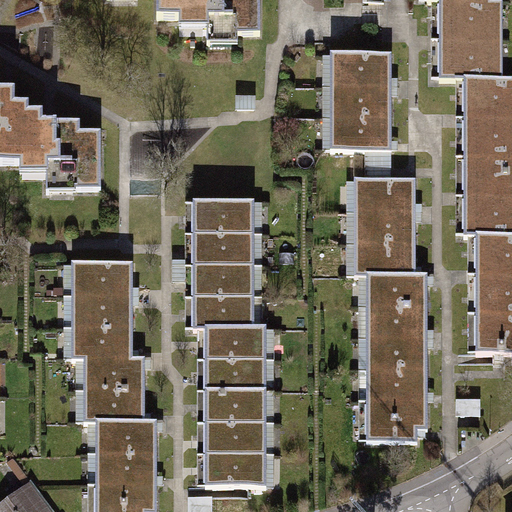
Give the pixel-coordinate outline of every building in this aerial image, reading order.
[(158,0),(158,22),(208,21),(208,36),(261,36),(260,0),(158,0)] [(465,83),(465,112),(466,190),(466,237),(477,237),(477,270),(477,355),(501,355),(511,355),(511,82),(494,82),(494,4),(483,4),(482,0),(427,0),(428,5),(439,5),(439,34),(439,83),(465,83)] [(397,79),(396,58),(329,59),(330,153),(397,152),(397,144),(397,86),(397,79)] [(48,193),(103,193),(102,136),(81,136),(81,125),(54,125),(44,125),(44,116),(29,116),(29,108),(15,108),(15,96),(0,95),(0,165),(20,166),(20,176),(48,176),(48,193)] [(429,391),(428,340),(428,332),(428,279),(423,279),(417,279),(417,270),(416,215),(416,204),(416,184),(356,184),(357,280),(366,280),(368,445),(418,445),(418,438),(418,434),(429,434),(429,391)] [(206,492),(268,492),(267,334),(257,334),(256,205),(194,206),(194,219),(194,249),(195,281),(195,312),(195,335),(205,334),(205,342),(205,374),(205,404),(206,437),(206,469),(206,492)] [(141,361),(134,361),(134,351),(134,301),(134,289),(133,267),(72,267),(73,362),(84,362),(85,426),(98,426),(98,511),(157,511),(157,480),(157,426),(154,426),(148,426),(148,414),(148,361),(141,361)] [(270,457),(270,488),(284,488),(284,457),(270,457)] [(49,511),(26,482),(0,501),(0,511),(49,511)]
